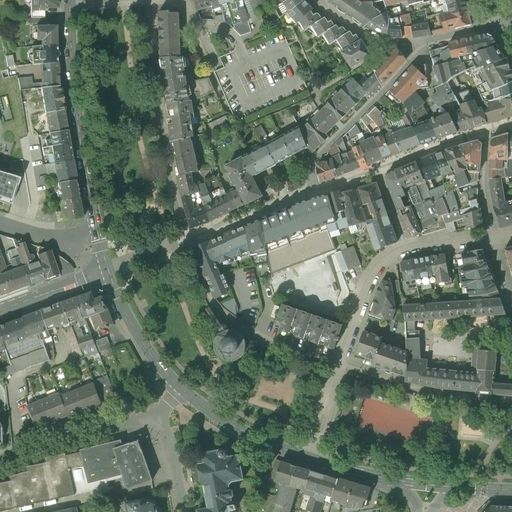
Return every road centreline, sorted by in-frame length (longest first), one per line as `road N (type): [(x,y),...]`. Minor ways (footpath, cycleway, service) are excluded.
road 1 (residential): [(411,249),(381,266),(373,281),(303,457)]
road 2 (secondary): [(69,0),(75,107),(96,227)]
road 3 (secondary): [(303,457),(426,485),(511,490)]
road 4 (residential): [(157,414),(54,440),(0,465)]
road 5 (secondary): [(107,268),(144,346),(182,389)]
road 6 (secondary): [(182,389),(244,432),(303,457)]
